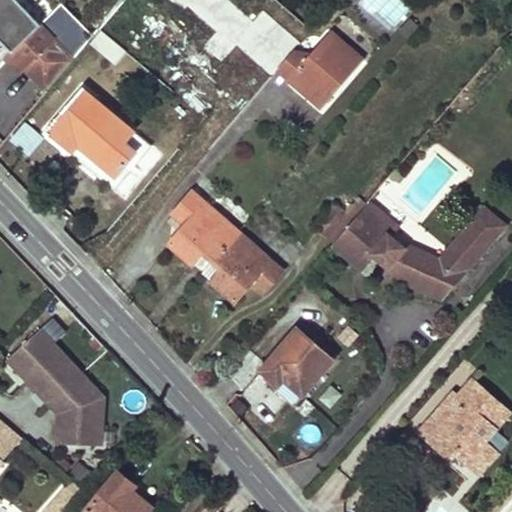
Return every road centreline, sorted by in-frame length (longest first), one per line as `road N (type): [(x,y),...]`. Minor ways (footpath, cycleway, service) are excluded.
road 1 (secondary): [(0,201),(285,511)]
road 2 (unknown): [(319,511),(511,302)]
